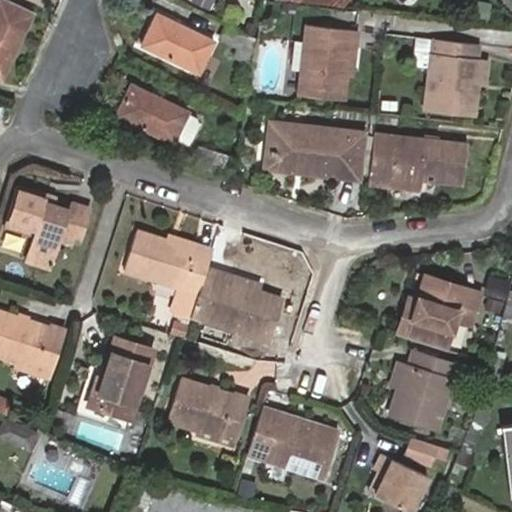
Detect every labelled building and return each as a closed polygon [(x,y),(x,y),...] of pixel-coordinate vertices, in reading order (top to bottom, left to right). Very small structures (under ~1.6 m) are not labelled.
[(33,12),(8,0),(0,0),(0,79),(1,80),(33,12)] [(190,0),(190,1),(206,8),(210,0),(190,0)] [(214,42),(155,15),(141,43),(202,71),(214,42)] [(257,24),(248,21),(245,32),(254,35),(257,24)] [(350,45),(356,45),(357,29),(308,24),(299,93),(343,99),(347,70),(350,45)] [(254,39),(226,27),(221,39),(248,53),(254,39)] [(483,43),(431,37),(422,108),(462,112),(467,79),(478,81),(483,81),(486,55),(481,55),(483,43)] [(291,38),(288,66),(299,67),(301,39),(291,38)] [(353,71),(356,45),(350,45),(347,70),(353,71)] [(492,56),(486,55),(483,81),(489,82),(492,56)] [(467,79),(462,112),(474,114),(478,81),(467,79)] [(189,112),(129,86),(117,113),(176,142),(177,138),(186,120),(188,113),(189,112)] [(383,100),(382,109),(397,110),(398,101),(383,100)] [(198,117),(188,113),(186,120),(177,138),(191,145),(200,124),(198,117)] [(399,118),(377,115),(376,127),(398,129),(399,118)] [(303,164),(303,170),(357,177),(362,132),(274,121),(268,160),(303,164)] [(450,173),(467,176),(471,147),(375,134),(370,182),(421,190),(423,180),(448,184),(450,173)] [(231,157),(199,147),(194,161),(226,171),(231,157)] [(267,165),(303,170),(303,164),(268,160),(267,165)] [(463,197),(467,176),(450,173),(448,184),(423,180),(421,190),(463,197)] [(42,201),(45,193),(18,183),(5,219),(32,228),(23,254),(47,263),(58,233),(79,241),(89,210),(71,204),(69,211),(51,204),(42,201)] [(54,196),(45,193),(42,201),(51,204),(54,196)] [(190,319),(210,257),(137,234),(124,273),(177,291),(170,313),(175,314),(190,319)] [(231,283),(233,276),(217,271),(201,320),(268,341),(281,298),(256,290),(231,283)] [(509,280),(488,274),(484,294),(505,299),(509,280)] [(258,284),(233,276),(231,283),(256,290),(258,284)] [(405,313),(397,336),(449,352),(457,324),(471,328),(480,298),(426,281),(418,306),(415,315),(405,313)] [(511,289),(509,289),(502,319),(511,319),(511,289)] [(409,302),(405,313),(415,315),(418,306),(409,302)] [(62,329),(0,309),(0,353),(49,370),(62,329)] [(188,325),(190,319),(175,314),(173,320),(188,325)] [(102,376),(97,375),(88,404),(129,417),(150,352),(113,340),(106,363),(102,376)] [(407,363),(403,362),(395,387),(403,389),(394,416),(434,429),(455,365),(410,351),(407,363)] [(395,387),(403,362),(397,360),(389,385),(395,387)] [(101,362),(97,375),(102,376),(106,363),(101,362)] [(249,396),(180,374),(167,414),(236,436),(249,396)] [(264,403),(249,450),(327,474),(342,429),(264,403)] [(495,411),(477,405),(457,453),(454,462),(469,468),(475,457),(472,455),(485,420),(491,422),(495,411)] [(32,427),(17,421),(7,444),(20,451),(33,456),(43,433),(32,427)] [(511,426),(502,427),(509,494),(511,493),(511,426)] [(435,448),(407,440),(401,458),(429,467),(432,458),(435,448)] [(442,461),(445,451),(435,448),(432,458),(442,461)] [(382,476),(372,496),(404,511),(407,511),(425,478),(381,456),(373,471),(376,473),(382,476)] [(366,494),(372,496),(382,476),(376,473),(366,494)] [(259,482),(240,476),(235,492),(255,497),(259,482)] [(137,484),(132,502),(149,507),(154,489),(137,484)]
